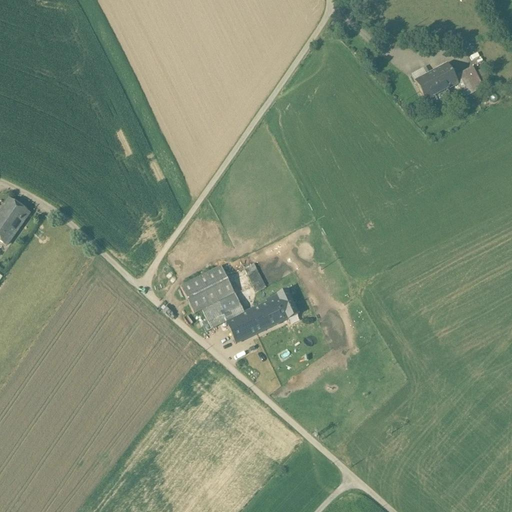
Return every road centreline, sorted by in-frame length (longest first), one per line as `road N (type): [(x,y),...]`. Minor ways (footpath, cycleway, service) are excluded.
road 1 (unclassified): [(142,289),(333,0)]
road 2 (unclassified): [(394,511),(142,289)]
road 3 (unclassified): [(142,289),(63,218),(0,181)]
